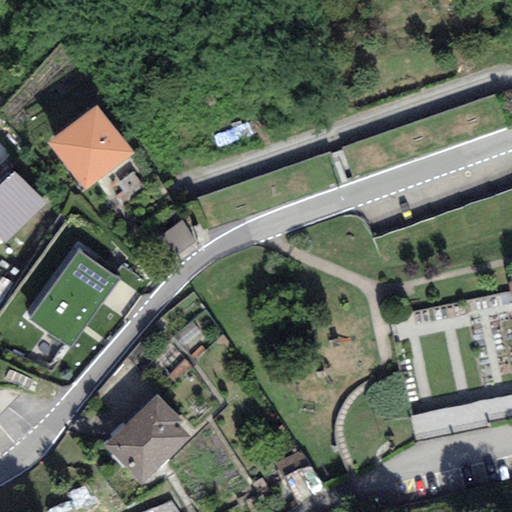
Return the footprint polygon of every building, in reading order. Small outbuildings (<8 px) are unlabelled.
[(496,99),(343,152),(354,184),(507,131),(496,99)] [(97,111),(53,143),(87,188),(130,157),(97,111)] [(331,156),(196,203),(208,236),(343,188),(331,156)] [(0,178),(0,235),(20,257),(59,220),(10,169),(0,178)] [(511,192),(376,240),(383,266),(511,227),(511,192)] [(179,254),(199,242),(187,222),(167,234),(179,254)] [(117,285),(78,257),(30,325),(69,352),(117,285)] [(158,402),(111,446),(143,479),(185,439),(173,427),(178,423),(158,402)]
